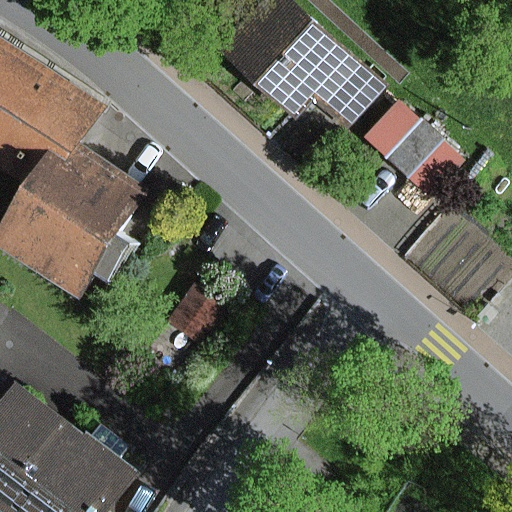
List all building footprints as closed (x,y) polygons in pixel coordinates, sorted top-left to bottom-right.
[(320,0),(276,0),(221,59),(280,115),(324,68),(364,106),(396,71),(320,0)] [(0,38),(0,163),(39,190),(74,137),(98,105),(0,38)] [(420,102),(389,138),(446,189),(478,154),(420,102)] [(156,191),(74,137),(39,190),(7,239),(89,292),(104,270),(113,276),(132,247),(123,241),(156,191)] [(215,279),(189,312),(222,338),(248,305),(215,279)] [(23,382),(0,409),(0,506),(7,511),(104,511),(135,474),(23,382)]
